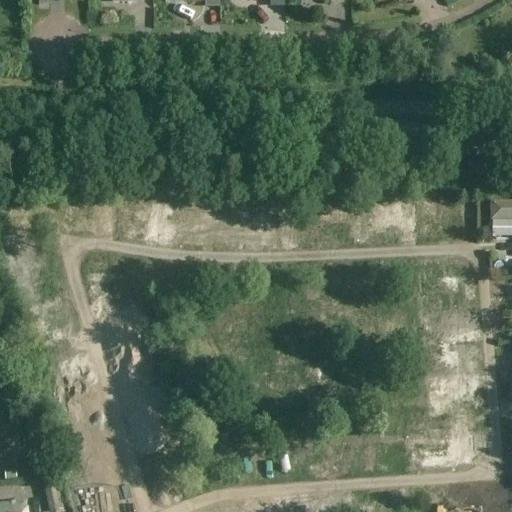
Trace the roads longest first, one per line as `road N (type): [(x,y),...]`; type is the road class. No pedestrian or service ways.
road 1 (tertiary): [(511,142),(0,148)]
road 2 (residential): [(58,44),(375,42),(418,34),(490,0)]
